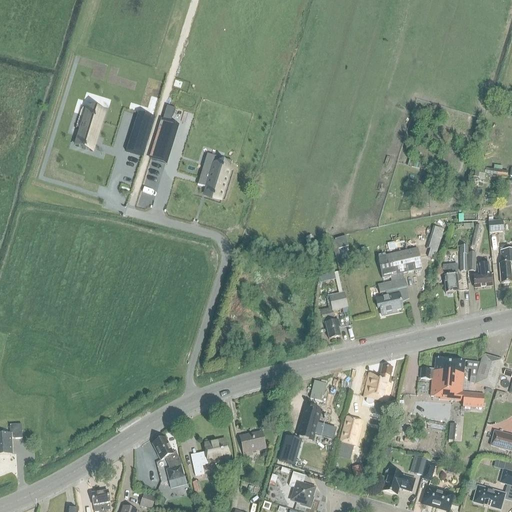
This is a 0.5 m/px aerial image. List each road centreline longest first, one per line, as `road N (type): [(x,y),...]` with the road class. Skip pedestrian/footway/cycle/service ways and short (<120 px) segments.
road 1 (tertiary): [(511,319),(203,395),(0,506)]
road 2 (track): [(129,212),(195,0)]
